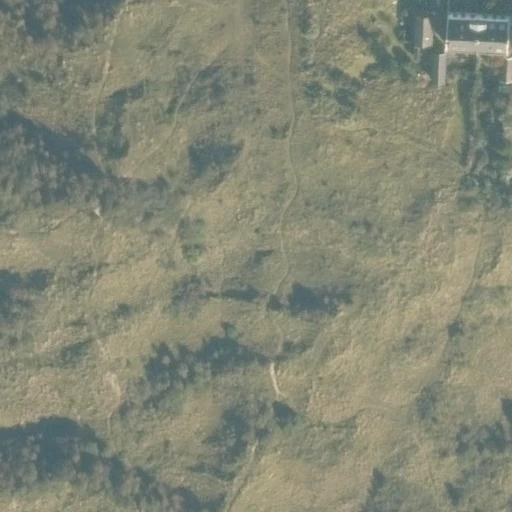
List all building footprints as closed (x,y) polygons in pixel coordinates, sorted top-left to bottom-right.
[(417,10),(415,40),(431,41),(433,11),(417,10)] [(446,42),(478,44),(479,12),(448,11),(446,42)] [(479,12),(478,44),(508,46),(510,14),(479,12)] [(434,49),(432,79),(444,80),(446,50),(434,49)] [(511,53),(502,53),(501,77),(511,77),(511,53)]
